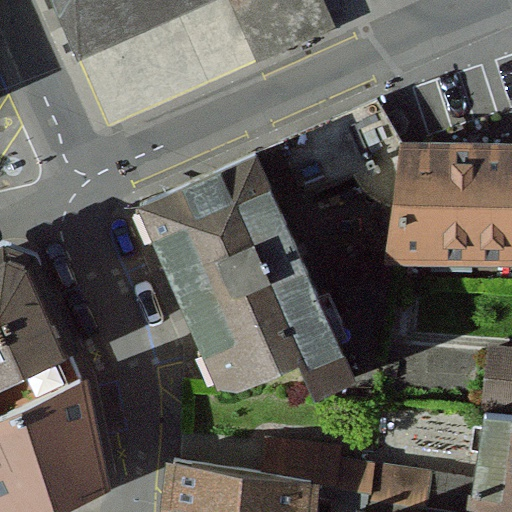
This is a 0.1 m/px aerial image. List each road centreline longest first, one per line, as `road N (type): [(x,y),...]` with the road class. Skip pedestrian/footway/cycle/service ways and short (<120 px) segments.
road 1 (residential): [(73,191),(494,0)]
road 2 (residential): [(139,511),(146,379),(73,191)]
road 3 (residential): [(73,191),(0,10)]
